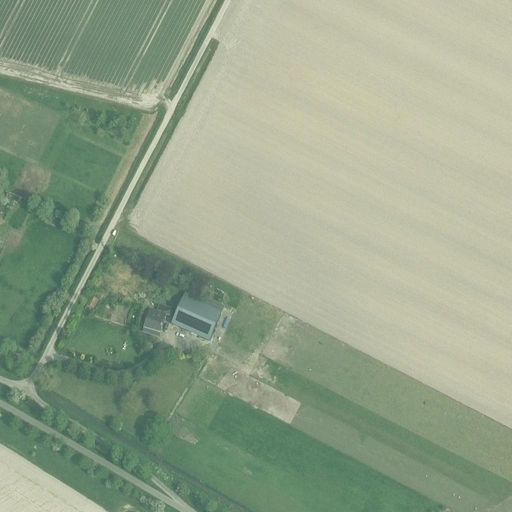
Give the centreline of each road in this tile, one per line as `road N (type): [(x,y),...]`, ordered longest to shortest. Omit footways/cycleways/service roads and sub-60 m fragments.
road 1 (track): [(45,353),(227,0)]
road 2 (unclassified): [(186,511),(0,403)]
road 3 (unclassified): [(189,511),(122,455),(25,391)]
